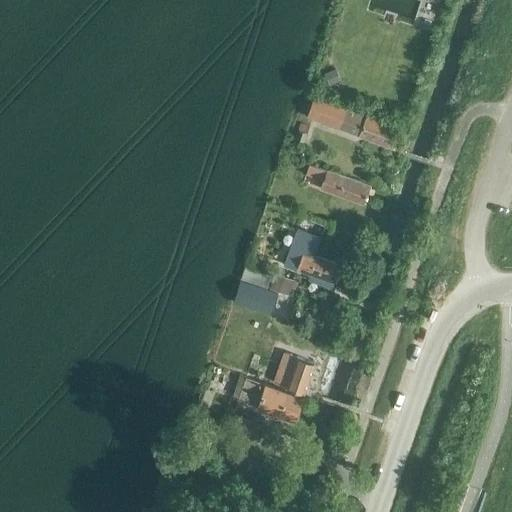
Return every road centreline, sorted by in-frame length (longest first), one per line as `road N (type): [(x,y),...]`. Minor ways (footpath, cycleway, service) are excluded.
road 1 (unclassified): [(372,511),(345,472),(434,206),(466,116),(478,109),(511,113)]
road 2 (residential): [(375,511),(438,329),(479,294)]
road 3 (residential): [(479,294),(473,228),(511,113)]
